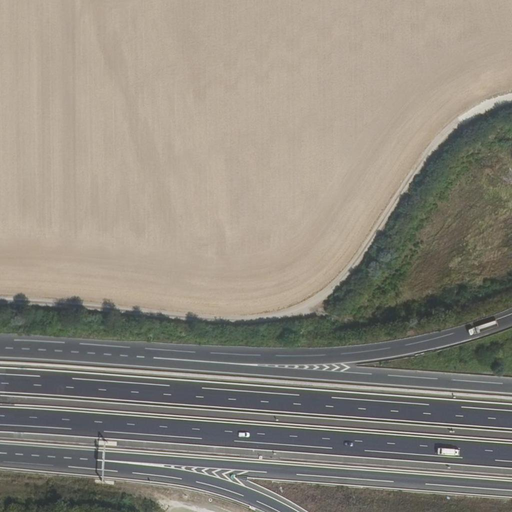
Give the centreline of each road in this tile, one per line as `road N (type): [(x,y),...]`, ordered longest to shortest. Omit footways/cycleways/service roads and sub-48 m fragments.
road 1 (track): [(511,101),(471,115),(420,164),(346,274),(283,315),(244,322),(0,304)]
road 2 (trunk): [(511,419),(0,380)]
road 3 (trunk): [(0,414),(511,451)]
road 4 (trunk): [(94,457),(511,485)]
road 5 (motorway): [(511,320),(375,354),(151,358)]
road 6 (trunk): [(511,388),(151,358)]
road 7 (motorway): [(94,457),(198,479),(285,511)]
road 8 (trunk): [(151,358),(0,349)]
